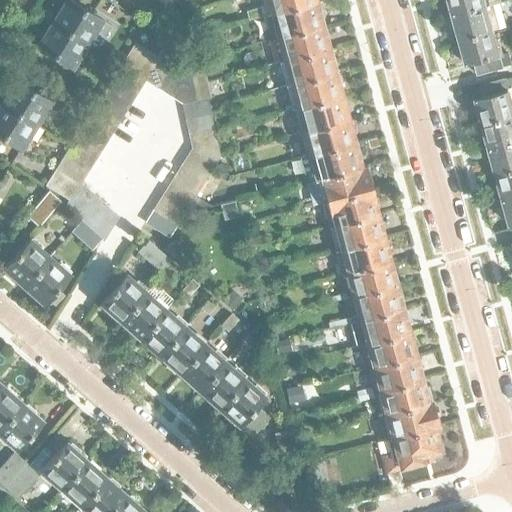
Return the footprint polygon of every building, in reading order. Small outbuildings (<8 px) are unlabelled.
[(70,0),(66,0),(53,22),(87,44),(95,31),(104,37),(111,25),(102,19),(70,0)] [(261,6),(247,10),(249,19),(271,13),(272,13),(316,1),(315,0),(268,0),(269,3),(260,5),(261,6)] [(448,0),(453,14),(486,5),(485,4),(492,2),(502,0),(501,0),(448,0)] [(316,1),(272,13),(278,37),(322,25),(316,1)] [(486,5),(453,14),(459,39),(492,30),(499,28),(492,2),(485,4),(486,5)] [(53,22),(38,46),(72,67),(87,44),(53,22)] [(322,25),(278,37),(284,61),(329,48),(322,25)] [(492,30),(459,39),(467,65),(474,63),(477,74),(511,65),(508,53),(499,55),(492,30)] [(158,57),(156,56),(134,42),(121,64),(146,79),(160,56),(159,56),(158,57)] [(329,48),(284,61),(291,84),(335,72),(329,48)] [(204,57),(207,72),(220,68),(219,62),(217,54),(204,57)] [(159,87),(173,64),(160,56),(146,79),(159,87)] [(146,79),(121,64),(113,78),(137,93),(145,79),(146,79)] [(171,95),(186,72),(173,64),(159,87),(171,95)] [(195,99),(207,96),(207,95),(210,94),(203,69),(190,72),(195,99)] [(195,99),(190,72),(188,73),(186,72),(171,95),(182,102),(195,99)] [(335,72),(291,84),(297,107),(341,95),(335,72)] [(484,97),(476,99),(482,122),(511,114),(511,101),(509,90),(511,89),(511,75),(480,84),(484,97)] [(128,107),(137,93),(113,78),(104,91),(128,107)] [(36,125),(51,101),(17,80),(2,103),(36,125)] [(121,119),(128,107),(104,91),(96,104),(121,119)] [(341,95),(297,107),(303,131),(348,118),(341,95)] [(185,117),(210,111),(207,96),(195,99),(182,102),(185,117)] [(0,135),(21,149),(36,125),(2,103),(0,106),(0,135)] [(113,132),(121,119),(96,104),(89,116),(113,132)] [(189,132),(213,126),(210,111),(185,117),(189,132)] [(215,115),(218,127),(230,124),(228,112),(215,115)] [(511,114),(482,122),(490,148),(511,141),(511,114)] [(105,145),(113,132),(89,116),(80,130),(105,145)] [(348,118),(303,131),(309,154),(354,142),(348,118)] [(192,147),(219,157),(220,157),(213,126),(189,132),(192,147)] [(97,158),(105,145),(80,130),(72,143),(97,158)] [(511,141),(490,148),(496,173),(511,168),(511,141)] [(309,154),(299,157),(303,172),(308,171),(310,180),(316,178),(361,166),(354,142),(309,154)] [(88,171),(97,158),(72,143),(64,156),(88,171)] [(214,166),(219,157),(192,147),(188,153),(214,166)] [(208,175),(214,166),(188,153),(184,160),(208,175)] [(81,183),(88,171),(64,156),(56,169),(80,185),(81,184),(81,183)] [(199,189),(208,175),(184,160),(175,174),(199,189)] [(361,166),(316,178),(322,202),(373,189),(367,167),(361,168),(361,166)] [(511,168),(496,173),(503,198),(511,195),(511,168)] [(70,200),(80,185),(56,169),(47,184),(70,200)] [(243,171),(245,179),(256,177),(253,169),(243,171)] [(191,201),(199,189),(175,174),(167,186),(191,201)] [(79,219),(97,198),(81,184),(80,185),(70,200),(66,206),(79,219)] [(183,214),(191,201),(167,186),(159,200),(183,214)] [(49,189),(27,216),(39,226),(61,200),(49,189)] [(373,189),(322,202),(329,227),(333,226),(378,214),(375,203),(377,202),(373,189)] [(511,195),(503,198),(510,223),(511,222),(511,195)] [(90,228),(108,207),(97,198),(79,219),(80,220),(80,219),(90,228)] [(176,225),(183,214),(159,200),(152,210),(176,225)] [(101,238),(103,240),(118,216),(108,207),(90,228),(101,238)] [(169,237),(176,225),(152,210),(145,221),(169,237)] [(378,214),(333,226),(339,249),(342,248),(384,237),(378,214)] [(101,238),(90,228),(80,219),(80,220),(81,221),(72,231),(92,248),(101,238)] [(23,285),(49,255),(29,237),(3,267),(23,285)] [(246,241),(248,247),(258,245),(257,237),(251,238),(246,241)] [(384,237),(342,248),(348,272),(390,261),(384,237)] [(193,255),(184,248),(173,238),(163,250),(183,267),(193,255)] [(162,272),(172,261),(148,240),(138,251),(162,272)] [(57,287),(69,273),(49,255),(23,285),(44,303),(47,298),(54,305),(64,294),(57,287)] [(169,278),(179,266),(172,261),(162,272),(169,278)] [(390,261),(348,272),(354,295),(397,284),(390,261)] [(121,320),(146,291),(126,273),(100,302),(121,320)] [(188,296),(199,284),(192,277),(181,290),(188,296)] [(359,314),(328,322),(329,327),(361,319),(403,308),(397,284),(354,295),(359,314)] [(222,301),(233,310),(244,298),(233,288),(222,301)] [(141,338),(166,308),(146,291),(121,320),(141,338)] [(332,301),(347,297),(346,292),(331,296),(332,301)] [(208,314),(219,301),(212,295),(200,307),(208,314)] [(261,297),(265,312),(273,310),(269,295),(261,297)] [(161,355),(186,325),(166,308),(141,338),(161,355)] [(403,308),(361,319),(367,342),(409,331),(403,308)] [(228,331),(239,318),(231,312),(220,325),(228,331)] [(180,372),(205,343),(186,325),(161,355),(180,372)] [(248,348),(259,336),(251,329),(240,342),(248,348)] [(409,331),(367,342),(373,366),(416,354),(409,331)] [(333,346),(334,351),(360,345),(359,339),(333,346)] [(200,390),(225,360),(205,343),(180,372),(200,390)] [(416,354),(373,366),(380,390),(422,378),(416,354)] [(220,407),(245,378),(225,360),(200,390),(220,407)] [(350,367),(351,372),(366,368),(365,363),(350,367)] [(245,378),(220,407),(252,436),(269,417),(256,405),(265,396),(245,378)] [(422,378),(380,390),(387,414),(433,401),(428,385),(424,386),(422,378)] [(299,385),(286,388),(289,403),(303,399),(299,385)] [(0,427),(22,403),(3,386),(0,389),(0,427)] [(358,396),(373,392),(371,386),(356,390),(358,396)] [(359,401),(374,397),(373,392),(358,396),(359,401)] [(433,401),(387,414),(393,437),(435,425),(439,424),(433,401)] [(0,434),(17,449),(42,420),(22,403),(0,427),(0,434)] [(390,452),(381,454),(386,473),(433,460),(430,452),(437,450),(440,445),(435,425),(393,437),(386,438),(390,452)] [(282,465),(297,462),(289,429),(275,433),(282,465)] [(61,488),(86,459),(66,441),(41,470),(61,488)] [(27,462),(25,460),(14,450),(0,466),(0,483),(5,487),(27,462)] [(80,505),(106,476),(86,459),(61,488),(80,505)] [(40,473),(30,464),(27,462),(5,487),(17,499),(40,473)] [(311,494),(330,488),(323,462),(303,467),(311,494)] [(88,511),(109,511),(126,493),(106,476),(80,505),(88,511)] [(144,511),(146,511),(126,493),(109,511),(144,511)]
